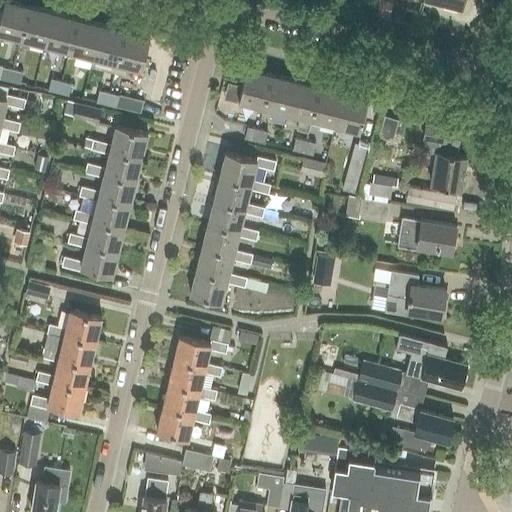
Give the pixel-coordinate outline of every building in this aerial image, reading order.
[(0,32),(21,38),(29,5),(8,0),(4,0),(0,18),(0,32)] [(461,5),(462,0),(439,0),(444,1),(443,5),(457,9),(458,5),(461,5)] [(45,44),(53,11),(29,5),(21,38),(45,44)] [(69,50),(77,18),(53,11),(45,44),(69,50)] [(93,57),(102,24),(77,18),(69,50),(93,57)] [(117,63),(126,30),(102,24),(93,57),(117,63)] [(126,30),(117,63),(142,69),(150,36),(126,30)] [(0,78),(10,81),(13,68),(0,65),(0,78)] [(263,106),(271,73),(247,67),(238,100),(263,106)] [(13,68),(10,81),(21,84),(24,71),(13,68)] [(287,112),(295,79),(271,73),(263,106),(287,112)] [(58,93),(61,81),(51,78),(48,91),(58,93)] [(311,118),(319,85),(295,79),(287,112),(300,115),(297,127),(308,130),(311,118)] [(61,81),(58,93),(68,95),(71,83),(61,81)] [(335,124),(343,91),(319,85),(311,118),(335,124)] [(106,105),(110,92),(99,90),(96,102),(106,105)] [(343,91),(335,124),(360,130),(368,97),(343,91)] [(110,92),(106,105),(116,107),(141,112),(143,100),(110,92)] [(0,121),(1,121),(2,117),(5,103),(23,108),(26,98),(7,94),(6,97),(0,95),(0,121)] [(76,102),(67,100),(63,114),(98,122),(102,107),(76,101),(76,102)] [(402,135),(405,123),(398,120),(398,119),(384,115),(378,136),(392,140),(394,133),(402,135)] [(20,121),(2,117),(1,121),(0,121),(0,126),(18,131),(20,121)] [(110,148),(142,156),(148,132),(116,124),(112,143),(93,139),(91,148),(109,153),(110,148)] [(461,189),(467,155),(457,154),(461,129),(425,124),(423,137),(424,137),(422,150),(436,153),(431,184),(461,189)] [(254,141),(257,128),(247,126),(244,138),(254,141)] [(257,128),(254,141),(265,143),(268,131),(257,128)] [(91,137),(84,136),(82,146),(90,147),(91,137)] [(303,152),(306,140),(295,138),(292,150),(303,152)] [(306,140),(303,152),(313,155),(316,143),(306,140)] [(15,145),(0,141),(0,151),(13,154),(15,145)] [(355,143),(351,159),(363,162),(367,147),(355,143)] [(136,180),(142,156),(110,148),(109,153),(106,167),(88,162),(85,171),(103,176),(105,172),(136,180)] [(251,182),(252,178),(256,164),(274,169),(276,160),(258,155),(257,158),(226,151),(220,175),(251,182)] [(324,177),(327,162),(303,156),(299,172),(324,177)] [(9,168),(0,165),(0,175),(7,178),(9,168)] [(130,203),(136,180),(105,172),(103,176),(100,190),(82,185),(79,195),(98,199),(99,195),(130,203)] [(362,197),(387,202),(388,197),(390,197),(392,185),(396,186),(397,177),(373,173),(372,181),(370,181),(370,183),(364,182),(362,197)] [(346,174),(342,190),(355,193),(359,178),(346,174)] [(270,183),(252,178),(251,182),(220,175),(214,198),(245,206),(246,202),(250,188),(268,192),(270,183)] [(74,218),(92,222),(93,218),(124,226),(130,203),(99,195),(98,199),(94,213),(76,209),(74,218)] [(387,202),(362,197),(348,195),(345,216),(359,218),(360,213),(386,218),(389,202),(387,202)] [(280,210),(246,202),(245,206),(214,198),(208,221),(239,229),(241,225),(244,211),(278,220),(280,210)] [(421,220),(402,217),(398,245),(417,248),(418,245),(451,251),(456,224),(421,219),(421,220)] [(93,218),(92,222),(88,237),(70,232),(68,241),(86,246),(87,241),(119,249),(124,226),(93,218)] [(259,230),(241,225),(239,229),(208,221),(202,245),(234,252),(235,248),(238,234),(256,239),(259,230)] [(113,273),(119,249),(87,241),(86,246),(83,260),(64,255),(62,265),(81,269),(81,266),(113,273)] [(273,258),(235,248),(234,252),(202,245),(196,268),(228,276),(229,272),(232,258),(270,267),(273,258)] [(336,257),(318,254),(313,280),(331,284),(336,257)] [(247,276),(229,272),(228,276),(196,268),(190,292),(222,300),(226,281),(245,286),(247,276)] [(419,274),(391,270),(385,310),(406,314),(407,310),(441,315),(445,289),(417,284),(419,274)] [(47,299),(50,286),(29,280),(25,293),(27,293),(25,299),(44,304),(46,298),(47,299)] [(65,332),(96,340),(102,316),(70,308),(66,327),(50,323),(47,333),(64,337),(65,332)] [(91,363),(96,340),(65,332),(64,337),(60,351),(44,347),(42,356),(58,360),(59,356),(91,363)] [(397,387),(424,394),(428,378),(462,387),(468,363),(424,352),(427,340),(403,334),(400,347),(411,350),(406,370),(402,369),(397,387)] [(205,366),(206,362),(210,348),(226,352),(228,343),(211,339),(211,342),(179,335),(174,359),(205,366)] [(85,387),(91,363),(59,356),(58,360),(55,374),(38,370),(36,379),(52,383),(53,379),(85,387)] [(362,359),(349,356),(343,375),(396,389),(397,387),(402,369),(402,366),(363,356),(362,359)] [(222,366),(206,362),(205,366),(174,359),(168,382),(200,389),(201,385),(204,371),(220,375),(222,366)] [(396,389),(343,375),(319,369),(314,387),(353,397),(352,400),(391,410),(396,389)] [(79,411),(85,387),(53,379),(52,383),(49,397),(33,394),(31,403),(30,403),(27,416),(47,421),(50,407),(47,407),(48,403),(79,411)] [(217,389),(201,385),(200,389),(168,382),(162,405),(194,413),(195,409),(198,395),(215,398),(217,389)] [(420,408),(424,394),(397,387),(396,389),(391,410),(390,414),(417,421),(415,430),(404,427),(401,436),(397,435),(395,442),(425,450),(429,446),(432,436),(447,440),(453,417),(420,408)] [(211,413),(195,409),(194,413),(162,405),(157,429),(188,437),(193,418),(209,422),(211,413)] [(35,465),(40,433),(24,430),(19,462),(35,465)] [(427,511),(434,470),(374,461),(376,451),(338,445),(331,488),(344,490),(340,511),(427,511)] [(0,471),(12,473),(16,451),(0,448),(0,471)] [(213,454),(196,450),(186,448),(182,464),(209,470),(213,454)] [(179,473),(181,460),(147,451),(144,468),(179,473)] [(31,511),(39,511),(55,511),(57,499),(65,501),(70,469),(45,465),(43,480),(36,479),(31,511)] [(306,511),(309,494),(293,492),(297,470),(287,468),(285,482),(283,481),(278,507),(289,509),(288,511),(306,511)] [(278,507),(283,481),(284,476),(259,472),(256,486),(269,488),(266,505),(278,507)] [(165,497),(168,479),(148,476),(145,494),(144,494),(140,511),(164,511),(167,498),(165,497)] [(210,509),(213,493),(201,491),(198,507),(186,505),(184,511),(215,511),(216,510),(210,509)] [(260,511),(262,503),(238,499),(238,503),(230,502),(228,511),(260,511)]
